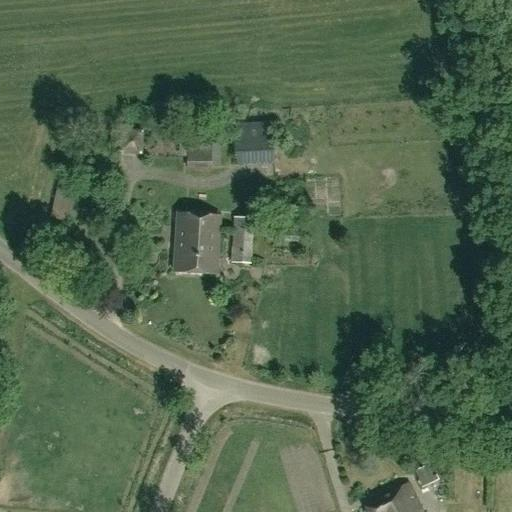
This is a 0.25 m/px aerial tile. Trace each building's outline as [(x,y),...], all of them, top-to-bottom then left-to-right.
[(273,164),(271,122),(233,124),(236,166),(273,164)] [(141,155),(141,131),(119,131),(119,155),(141,155)] [(187,152),(188,169),(211,169),(211,148),(211,145),(187,144),(187,152)] [(59,180),(51,218),(69,223),(78,184),(59,180)] [(174,272),(216,274),(219,218),(177,215),(174,272)] [(252,220),(233,219),(231,263),(250,264),(252,220)] [(428,464),(413,469),(421,487),(439,479),(436,475),(434,476),(428,464)] [(420,511),(406,482),(364,506),(366,511),(420,511)]
